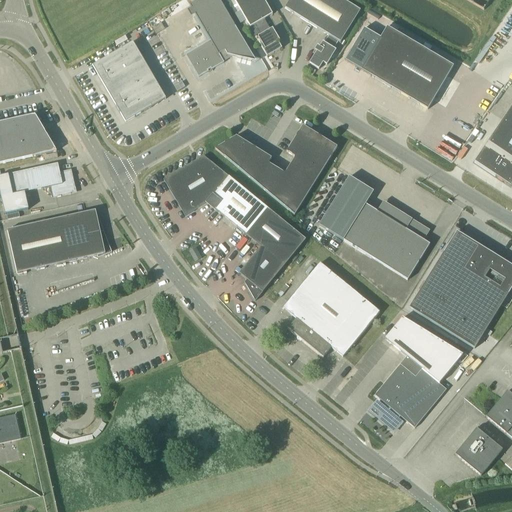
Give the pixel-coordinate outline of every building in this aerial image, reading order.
[(185,56),(198,78),(223,63),(221,59),(227,56),(251,62),(252,57),(218,0),(199,0),(189,6),(210,41),(185,56)] [(232,0),(249,28),(252,27),(256,32),(267,25),(264,20),(272,15),(262,0),(232,0)] [(329,37),(325,44),(333,50),(338,43),(340,44),(360,12),(341,0),(289,0),(284,9),(329,37)] [(267,25),(256,32),(259,37),(257,38),(261,45),(260,46),(267,58),(281,49),(274,38),(276,37),(272,29),(270,30),(267,25)] [(379,40),(361,71),(427,110),(453,67),(386,28),(379,40)] [(379,40),(364,31),(345,62),(361,71),(379,40)] [(165,100),(132,43),(92,67),(125,123),(165,100)] [(335,51),(333,50),(325,44),(322,43),(319,48),(317,46),(314,51),(316,52),(309,64),(318,70),(322,63),(326,66),(335,51)] [(511,105),(502,121),(473,164),(505,185),(511,183),(511,105)] [(34,116),(0,123),(0,144),(45,134),(34,116)] [(286,153),(294,158),(303,163),(319,137),(302,127),(286,153)] [(56,153),(45,134),(0,144),(0,148),(3,164),(56,153)] [(214,150),(240,171),(254,149),(236,137),(214,150)] [(319,137),(303,163),(320,174),(337,148),(319,137)] [(240,171),(255,184),(268,164),(271,159),(254,149),(240,171)] [(207,204),(245,235),(266,209),(203,157),(163,181),(185,218),(207,204)] [(320,174),(303,163),(294,158),(284,174),(270,197),(294,217),(320,174)] [(255,184),(270,197),(284,174),(268,164),(255,184)] [(340,168),(351,174),(353,170),(342,164),(340,168)] [(53,198),(69,195),(68,192),(71,189),(74,188),(70,171),(59,174),(57,165),(0,177),(0,193),(5,215),(28,210),(24,194),(51,188),(53,198)] [(349,178),(318,227),(343,242),(407,281),(429,245),(423,242),(376,213),(365,206),(373,193),(349,178)] [(266,209),(245,235),(260,248),(238,274),(246,281),(244,284),(255,302),(304,240),(266,209)] [(95,211),(51,221),(7,231),(16,275),(97,257),(97,259),(111,253),(103,232),(100,233),(95,211)] [(408,309),(436,326),(483,249),(456,232),(408,309)] [(202,259),(196,249),(188,253),(195,264),(202,259)] [(511,267),(483,249),(436,326),(474,350),(511,288),(511,267)] [(319,264),(282,309),(296,320),(288,329),(287,329),(323,359),(322,358),(330,348),(342,358),(379,313),(319,264)] [(402,319),(384,340),(406,358),(421,370),(438,385),(462,356),(402,319)] [(381,363),(386,358),(385,357),(391,351),(385,344),(373,354),(381,363)] [(380,402),(374,409),(377,412),(375,414),(394,432),(401,424),(397,420),(399,417),(414,429),(446,391),(438,385),(421,370),(406,358),(400,366),(399,366),(374,396),(380,402)] [(511,396),(507,392),(485,418),(511,440),(511,396)] [(0,444),(21,440),(16,416),(0,419),(0,444)] [(454,456),(465,464),(480,477),(502,451),(476,430),(454,456)]
